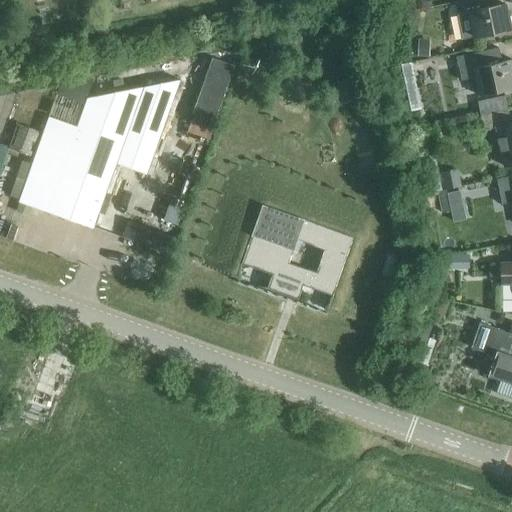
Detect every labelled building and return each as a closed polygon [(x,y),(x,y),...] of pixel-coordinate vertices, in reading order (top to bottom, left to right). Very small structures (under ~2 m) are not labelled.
[(491,0),(464,0),(460,1),(454,2),(462,40),(509,30),(504,5),(493,7),(491,0)] [(511,88),(507,67),(511,66),(511,61),(511,60),(501,62),(498,48),(456,57),(461,81),(475,78),(479,96),(511,89),(511,88)] [(212,58),(192,114),(214,122),(234,66),(212,58)] [(339,98),(352,97),(350,78),(337,79),(339,98)] [(93,79),(59,86),(49,117),(18,202),(92,228),(115,164),(146,174),(179,80),(86,98),(93,79)] [(511,123),(510,124),(507,110),(480,115),(483,131),(495,128),(504,166),(511,164),(511,123)] [(8,147),(31,156),(39,133),(16,125),(8,147)] [(502,206),(511,203),(511,176),(508,177),(496,180),(502,206)] [(471,182),(448,189),(456,217),(473,212),(470,203),(494,195),(488,179),(483,180),(487,193),(476,196),(471,182)] [(262,206),(241,265),(271,275),(266,289),(297,300),(302,286),(332,297),(353,238),(262,206)] [(132,216),(126,233),(165,247),(171,230),(132,216)] [(474,258),(451,256),(450,275),(473,277),(474,258)] [(511,285),(511,263),(499,263),(500,285),(511,285)] [(511,323),(509,333),(479,323),(471,348),(494,356),(487,376),(500,381),(495,394),(511,399),(511,323)] [(37,382),(49,361),(37,354),(24,375),(37,382)]
